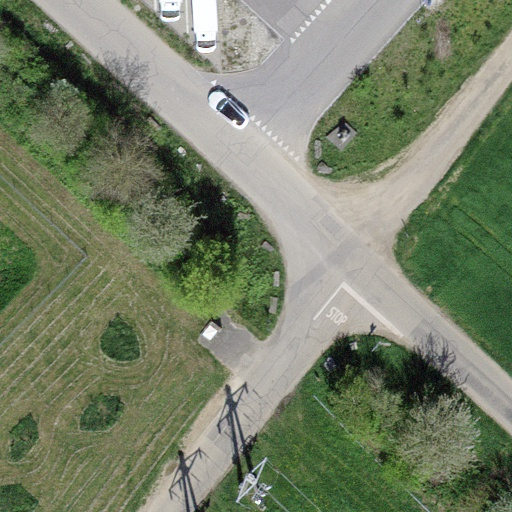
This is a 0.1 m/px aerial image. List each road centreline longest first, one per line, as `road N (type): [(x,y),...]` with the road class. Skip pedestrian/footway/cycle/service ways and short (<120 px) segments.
road 1 (residential): [(349,277),(63,0)]
road 2 (residential): [(174,511),(349,277)]
road 3 (track): [(511,64),(349,277)]
road 4 (unclassified): [(511,424),(349,277)]
